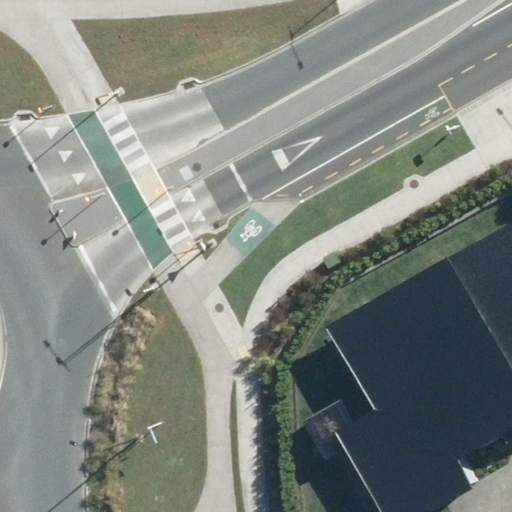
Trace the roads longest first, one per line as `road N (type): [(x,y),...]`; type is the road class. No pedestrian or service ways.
road 1 (tertiary): [(511,34),(168,218),(95,275),(45,366)]
road 2 (tertiary): [(0,166),(95,148),(390,15)]
road 3 (secondary): [(0,237),(39,306),(45,366)]
